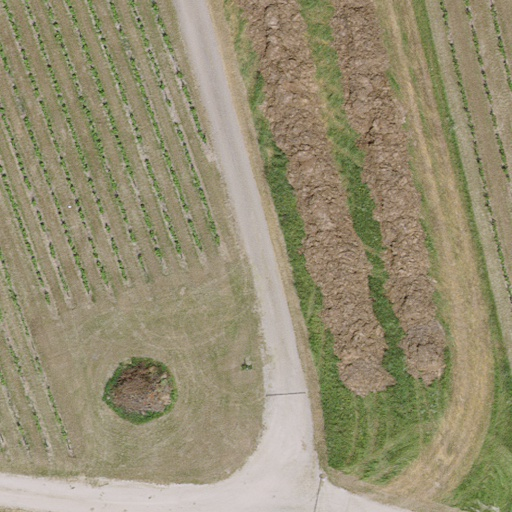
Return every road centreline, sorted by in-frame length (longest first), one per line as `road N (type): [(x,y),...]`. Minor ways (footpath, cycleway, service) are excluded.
road 1 (track): [(193,0),(282,336),(284,504)]
road 2 (track): [(284,504),(0,493)]
